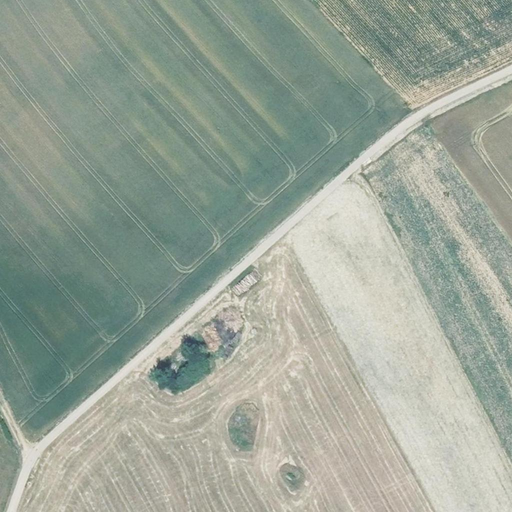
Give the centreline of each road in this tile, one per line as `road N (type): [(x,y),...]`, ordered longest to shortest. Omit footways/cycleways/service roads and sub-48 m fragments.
road 1 (track): [(10,511),(40,447),(324,192),(430,107),(511,69)]
road 2 (track): [(511,479),(398,253),(346,173)]
